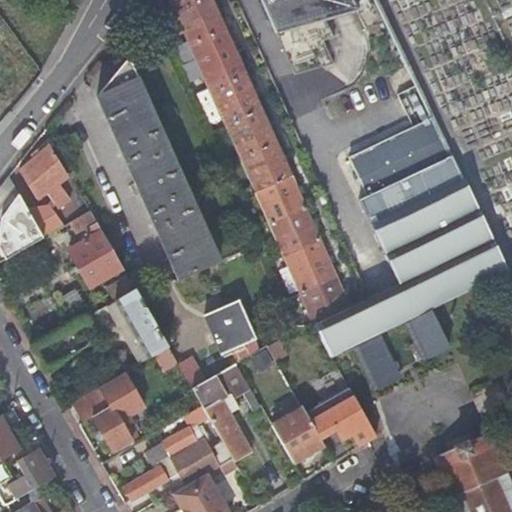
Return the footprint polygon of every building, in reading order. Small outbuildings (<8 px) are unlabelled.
[(300,296),(315,330),(351,312),(209,0),(165,0),(224,129),(245,176),(269,228),(283,259),(300,296)] [(260,0),(277,35),(279,33),(279,35),(355,12),(349,0),(260,0)] [(129,65),(124,62),(95,99),(135,187),(177,281),(219,262),(129,65)] [(508,272),(435,120),(350,161),(368,199),(359,204),(399,289),(361,307),(351,312),(315,330),(331,359),(508,272)] [(67,180),(48,148),(34,161),(20,174),(37,201),(46,195),(54,208),(66,197),(58,187),(67,180)] [(8,180),(0,190),(0,219),(2,220),(19,198),(8,180)] [(0,249),(3,255),(7,261),(43,240),(27,213),(19,198),(2,220),(0,239),(0,249)] [(27,213),(43,240),(67,226),(62,220),(58,223),(50,212),(27,213)] [(89,213),(68,225),(75,237),(88,229),(93,238),(81,245),(68,252),(77,267),(81,273),(85,281),(90,288),(122,270),(89,213)] [(88,229),(75,237),(81,245),(93,238),(88,229)] [(76,275),(81,273),(77,267),(73,269),(76,275)] [(107,289),(115,302),(135,291),(127,278),(107,289)] [(133,335),(148,361),(155,357),(168,349),(139,299),(135,291),(115,302),(118,309),(133,335)] [(254,340),(237,304),(205,318),(221,354),(254,340)] [(168,349),(155,357),(164,372),(178,365),(168,349)] [(217,433),(232,459),(235,463),(243,459),(251,454),(224,409),(220,401),(229,396),(232,400),(241,394),(249,390),(235,365),(192,390),(202,407),(217,433)] [(85,397),(73,404),(85,424),(93,419),(101,431),(113,454),(138,440),(134,433),(136,432),(129,418),(145,409),(125,374),(120,377),(85,397)] [(349,389),(306,414),(320,440),(336,432),(341,441),(347,438),(352,435),(360,448),(377,437),(349,389)] [(259,407),(249,390),(241,394),(251,411),(259,407)] [(233,403),(232,400),(229,396),(220,401),(224,409),(233,403)] [(203,441),(217,433),(202,407),(182,418),(188,428),(147,453),(151,459),(155,465),(169,457),(171,460),(203,441)] [(302,409),(271,427),(292,464),(308,454),(323,445),(320,440),(306,414),(302,409)] [(0,463),(1,463),(19,453),(8,435),(0,421),(0,463)] [(230,460),(232,459),(217,433),(203,441),(218,467),(230,460)] [(511,511),(511,486),(489,434),(462,446),(434,458),(458,511),(511,511)] [(171,460),(185,486),(206,474),(218,467),(203,441),(171,460)] [(12,504),(53,479),(38,453),(30,457),(23,462),(30,477),(18,484),(20,486),(7,494),(12,504)] [(0,463),(0,485),(11,480),(1,463),(0,463)] [(159,467),(124,487),(129,494),(133,501),(167,482),(159,467)] [(185,486),(172,494),(182,511),(228,511),(219,495),(206,474),(185,486)] [(20,511),(48,511),(43,503),(36,507),(34,504),(20,511)]
